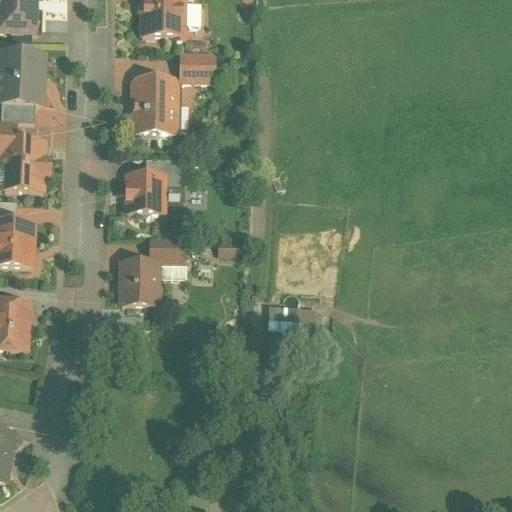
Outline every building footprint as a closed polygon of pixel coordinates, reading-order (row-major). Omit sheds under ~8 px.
[(0,0),(0,36),(34,38),(35,0),(0,0)] [(142,0),(143,44),(172,44),(176,48),(184,48),(188,44),(188,37),(184,33),(184,12),(184,0),(142,0)] [(197,12),(184,12),(184,33),(188,37),(197,37),(200,34),(201,16),(197,12)] [(43,63),(0,60),(0,109),(2,110),(36,112),(41,112),(43,63)] [(213,64),(184,64),(182,65),(181,88),(183,90),(212,90),(214,89),(214,65),(213,64)] [(155,89),(152,87),(150,89),(142,89),(140,87),(133,95),(134,96),(134,112),(130,116),(134,119),(133,134),(132,135),(139,143),(141,141),(157,142),(159,144),(161,142),(169,142),(170,143),(178,136),(173,131),(173,118),(178,113),(177,112),(177,97),(178,95),(171,88),(170,89),(155,89)] [(36,112),(2,110),(1,129),(16,130),(35,131),(36,112)] [(1,129),(0,129),(0,150),(1,150),(1,149),(15,149),(16,130),(1,129)] [(15,149),(1,149),(1,150),(0,177),(6,177),(5,196),(0,195),(0,197),(43,200),(44,184),(50,184),(50,167),(44,167),(45,151),(15,149)] [(182,168),(146,167),(146,184),(164,184),(164,194),(181,194),(182,168)] [(146,184),(128,183),(128,196),(127,208),(128,208),(127,220),(139,221),(145,227),(151,221),(163,221),(164,194),(164,184),(146,184)] [(17,210),(0,209),(0,229),(17,230),(17,210)] [(17,230),(0,229),(0,273),(32,275),(34,230),(17,230)] [(187,248),(151,248),(151,271),(158,272),(187,272),(187,248)] [(245,250),(220,250),(220,263),(245,263),(245,250)] [(151,271),(122,271),(122,313),(157,314),(157,309),(161,305),(161,292),(157,288),(158,272),(151,271)] [(29,312),(0,310),(0,357),(27,358),(28,337),(31,334),(31,329),(29,326),(29,312)] [(323,320),(270,317),(268,353),(321,355),(323,320)] [(14,442),(0,439),(0,486),(6,488),(14,442)]
